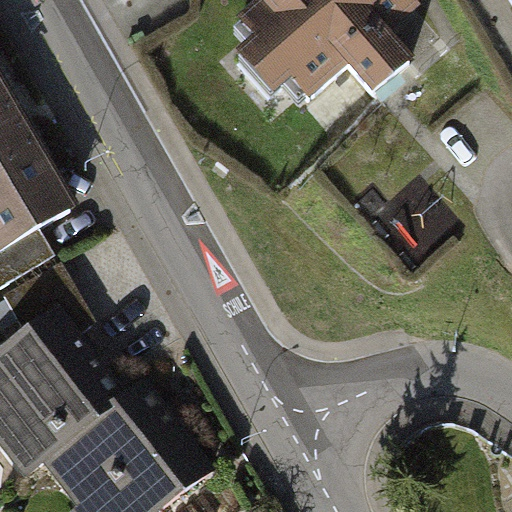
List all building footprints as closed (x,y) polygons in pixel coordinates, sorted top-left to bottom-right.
[(415,0),(257,0),(232,22),(249,41),(230,58),(265,99),(287,80),(303,98),(342,64),(367,92),(408,56),(387,32),(419,4),(415,0)] [(0,250),(37,230),(75,207),(48,160),(0,75),(0,250)] [(0,285),(52,256),(37,230),(0,250),(0,285)] [(5,296),(23,329),(57,303),(81,335),(95,320),(61,263),(5,296)] [(81,335),(57,303),(23,329),(0,346),(0,447),(25,480),(44,464),(75,504),(65,511),(152,511),(210,468),(143,380),(126,393),(81,335)]
